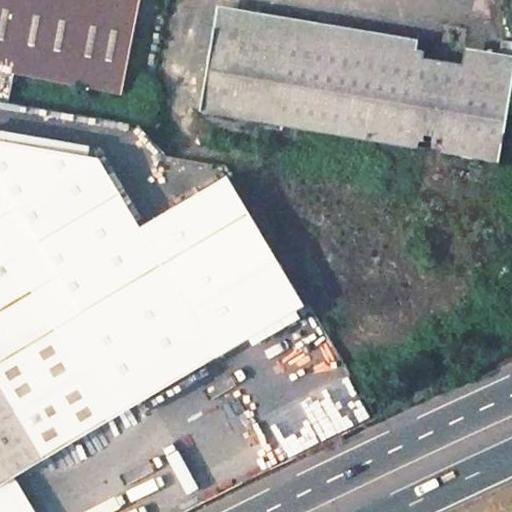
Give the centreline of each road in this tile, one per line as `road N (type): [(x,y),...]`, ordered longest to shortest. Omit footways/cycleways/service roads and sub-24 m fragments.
road 1 (motorway): [(511,395),(268,511)]
road 2 (motorway): [(511,455),(396,511)]
